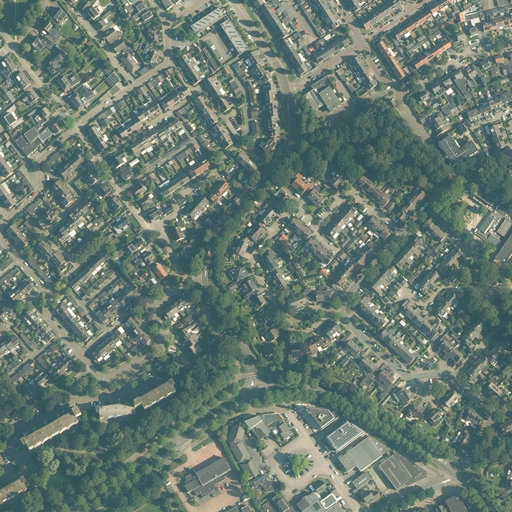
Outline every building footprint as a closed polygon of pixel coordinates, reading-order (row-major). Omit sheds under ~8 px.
[(136,8),(139,13),(146,8),(147,7),(144,2),(143,3),(141,0),(139,0),(133,4),(130,6),(126,9),(129,13),(136,8)] [(172,0),(164,0),(162,2),(167,10),(172,7),(171,6),(175,4),(175,3),(172,0)] [(257,9),(264,5),(264,4),(266,3),(263,0),(259,0),(254,4),(257,9)] [(325,6),(322,0),(315,5),(319,10),(325,6)] [(391,0),(390,1),(391,2),(396,9),(401,6),(400,4),(402,3),(399,0),(391,0)] [(386,5),(387,7),(391,13),(391,12),(396,9),(396,10),(391,2),(386,5)] [(441,2),(435,6),(438,11),(440,13),(441,13),(440,10),(444,8),(441,2)] [(85,3),(83,4),(80,8),(85,12),(89,6),(85,3)] [(357,3),(351,8),(355,13),(354,13),(361,9),(357,3)] [(264,14),(271,10),(267,4),(261,9),(264,14)] [(283,13),(284,15),(287,14),(280,4),(278,5),(280,8),(276,11),(279,15),(283,13)] [(322,15),(329,11),(325,6),(319,10),(322,15)] [(438,11),(435,6),(429,9),(432,15),(437,12),(438,14),(440,13),(438,11)] [(387,7),(382,10),(386,16),(391,13),(387,7)] [(58,8),(51,17),(60,24),(67,15),(58,8)] [(91,12),(88,14),(91,18),(91,19),(92,19),(93,20),(99,15),(98,14),(100,12),(97,8),(95,10),(94,8),(90,11),(91,12)] [(145,21),(149,19),(153,16),(150,11),(149,12),(146,8),(139,13),(132,17),(135,22),(142,17),(145,21)] [(214,10),(221,20),(226,16),(224,13),(225,13),(223,10),(222,11),(220,8),(218,9),(217,8),(214,10)] [(210,14),(216,23),(221,20),(214,10),(212,12),(213,13),(210,14)] [(264,14),(268,19),(274,15),(271,10),(264,14)] [(382,10),(377,13),(381,19),(386,16),(382,10)] [(322,15),(325,20),(332,16),(329,11),(322,15)] [(372,17),(376,23),(376,22),(381,19),(381,20),(381,19),(377,13),(376,12),(371,15),(372,17)] [(422,16),(426,22),(427,23),(429,26),(432,24),(429,20),(432,18),(428,12),(422,16)] [(462,13),(455,17),(456,20),(457,24),(458,23),(459,23),(464,22),(463,16),(462,13)] [(472,36),(473,36),(475,36),(475,35),(478,33),(476,29),(475,27),(475,24),(480,23),(478,13),(465,16),(467,21),(470,20),(471,25),(473,28),(468,30),(469,32),(469,33),(470,33),(471,36),(472,36)] [(207,15),(205,16),(211,26),(216,23),(210,14),(208,16),(207,15)] [(268,19),(271,24),(277,20),(274,15),(268,19)] [(376,23),(372,17),(371,15),(366,18),(367,20),(371,26),(376,23)] [(211,26),(205,16),(202,18),(203,19),(201,21),(206,29),(211,26)] [(329,25),(335,21),(332,16),(325,20),(329,25)] [(427,23),(426,22),(422,16),(417,20),(420,25),(425,23),(426,24),(427,23)] [(506,27),(506,29),(510,28),(510,26),(508,18),(504,19),(503,16),(501,17),(503,27),(506,27)] [(501,17),(494,19),(495,21),(497,29),(503,27),(501,17)] [(103,20),(100,23),(96,26),(100,31),(101,30),(103,33),(107,30),(114,25),(111,21),(106,25),(103,20)] [(224,31),(233,25),(232,22),(230,23),(229,20),(220,26),(224,31)] [(271,24),(274,29),(281,25),(277,20),(271,24)] [(371,26),(367,20),(362,23),(366,30),(366,29),(371,26)] [(411,23),(415,29),(416,31),(417,30),(416,28),(420,25),(417,20),(411,23)] [(195,23),(201,32),(206,29),(201,21),(198,22),(198,21),(195,23)] [(339,26),(339,25),(340,25),(338,23),(337,23),(335,21),(329,25),(326,27),(330,32),(339,26)] [(488,23),(490,30),(497,29),(495,21),(488,23)] [(47,22),(42,28),(45,31),(43,33),(45,35),(43,38),(50,44),(52,46),(55,42),(54,42),(58,37),(54,34),(57,31),(57,30),(47,22)] [(191,27),(192,30),(196,36),(201,32),(195,23),(193,24),(193,26),(191,27)] [(416,31),(415,29),(411,23),(405,27),(409,33),(413,30),(414,32),(416,31)] [(482,24),(483,27),(484,32),(490,30),(488,23),(482,24)] [(227,36),(235,30),(234,28),(235,27),(233,25),(224,31),(227,36)] [(274,29),(278,35),(284,30),(281,25),(274,29)] [(405,36),(409,33),(405,27),(399,31),(403,37),(404,38),(406,38),(405,36)] [(151,44),(158,44),(158,37),(160,37),(159,28),(148,28),(149,37),(151,37),(151,44)] [(456,38),(457,38),(458,42),(465,39),(462,32),(460,28),(457,29),(458,30),(455,31),(455,33),(453,34),(455,39),(456,38)] [(113,29),(107,33),(103,36),(108,42),(112,39),(114,42),(115,41),(123,35),(120,31),(117,34),(113,29)] [(230,41),(240,35),(238,32),(237,33),(235,30),(227,36),(230,41)] [(288,36),(284,30),(278,35),(281,40),(288,36)] [(404,38),(403,37),(399,31),(394,35),(397,40),(402,38),(403,39),(404,38)] [(240,35),(230,41),(233,46),(242,40),(240,38),(241,37),(240,35)] [(35,48),(39,52),(46,45),(35,36),(29,43),(35,48)] [(345,37),(341,39),(340,40),(345,47),(350,43),(345,37)] [(47,47),(50,44),(43,38),(40,41),(46,45),(47,47)] [(440,43),(445,51),(451,47),(448,43),(447,41),(445,38),(441,41),(441,42),(440,43)] [(122,50),(124,52),(132,46),(128,41),(126,42),(125,41),(123,42),(121,40),(117,43),(116,44),(114,45),(112,47),(114,50),(115,51),(117,54),(122,50)] [(235,52),(246,44),(244,41),(243,42),(242,40),(233,46),(236,50),(235,51),(235,52)] [(280,44),(284,49),(290,45),(287,40),(280,44)] [(340,40),(335,44),(339,50),(345,47),(340,40)] [(385,47),(382,42),(381,41),(378,43),(379,45),(377,46),(381,52),(386,48),(388,47),(387,45),(385,47)] [(439,44),(440,46),(436,49),(439,54),(445,51),(440,43),(439,44)] [(149,56),(149,57),(147,61),(149,62),(149,63),(151,64),(152,63),(154,64),(156,61),(157,61),(159,56),(151,52),(153,47),(147,44),(145,48),(149,49),(146,55),(149,56)] [(238,57),(248,50),(246,47),(248,47),(246,44),(235,52),(238,57)] [(335,44),(330,47),(334,53),(339,50),(335,44)] [(287,54),(294,50),(290,45),(284,49),(287,54)] [(52,46),(50,48),(58,55),(60,53),(52,46)] [(219,69),(222,67),(208,46),(202,50),(216,71),(218,69),(219,69)] [(439,54),(436,49),(432,52),(430,50),(431,49),(429,46),(427,48),(428,50),(430,53),(434,58),(439,54)] [(330,47),(325,50),(329,57),(334,53),(330,47)] [(388,47),(381,52),(385,57),(390,54),(387,50),(389,48),(388,47)] [(287,54),(291,60),(297,55),(294,50),(287,54)] [(324,60),(329,57),(325,50),(320,54),(324,60)] [(424,56),(428,62),(434,58),(430,53),(428,50),(427,51),(429,54),(424,56)] [(255,51),(245,58),(246,60),(248,59),(250,62),(258,57),(256,55),(257,54),(256,54),(255,52),(255,51)] [(51,74),(52,75),(57,71),(58,71),(59,70),(59,69),(60,69),(56,63),(59,60),(60,61),(63,58),(60,53),(46,63),(48,66),(47,68),(49,71),(48,71),(51,75),(51,74)] [(189,53),(178,60),(180,63),(179,64),(180,66),(189,60),(187,57),(190,55),(189,53)] [(297,55),(291,60),(294,65),(301,60),(304,59),(300,53),(297,55)] [(132,58),(129,55),(128,54),(121,59),(132,74),(139,68),(139,67),(137,65),(138,64),(139,63),(134,56),(133,57),(132,58)] [(318,64),(324,60),(320,54),(314,57),(318,64)] [(395,57),(393,58),(390,54),(385,57),(388,63),(396,58),(395,57)] [(417,58),(419,60),(422,66),(428,62),(424,56),(420,59),(419,57),(417,58)] [(99,57),(94,60),(100,68),(105,64),(99,57)] [(260,60),(258,57),(250,62),(252,65),(251,67),(252,69),(262,62),(260,60),(261,60),(260,60)] [(351,69),(353,67),(362,61),(358,57),(355,59),(354,57),(350,60),(352,63),(349,66),(351,69)] [(511,74),(509,65),(507,58),(504,59),(503,57),(496,58),(498,67),(502,66),(503,71),(506,70),(507,75),(511,74)] [(0,69),(3,67),(5,70),(13,64),(9,58),(0,64),(0,69)] [(192,58),(189,60),(180,66),(181,68),(183,67),(185,70),(195,63),(192,58)] [(388,63),(392,69),(397,65),(395,61),(397,60),(396,58),(388,63)] [(416,69),(422,66),(419,60),(417,58),(416,59),(417,61),(413,64),(416,69)] [(294,65),(297,70),(306,64),(307,63),(306,61),(302,63),(301,60),(294,65)] [(483,67),(485,70),(486,73),(491,70),(493,76),(496,76),(494,64),(490,65),(487,60),(481,64),(481,65),(482,67),(483,67)] [(195,63),(185,70),(187,73),(185,74),(187,76),(195,70),(193,67),(197,65),(200,63),(198,61),(195,63)] [(363,63),(362,61),(353,67),(351,69),(354,73),(356,72),(364,67),(362,64),(363,63)] [(262,62),(252,69),(256,74),(263,69),(261,67),(264,65),(262,62)] [(17,69),(13,64),(5,70),(7,73),(4,75),(8,80),(14,75),(12,73),(17,69)] [(311,71),(306,64),(297,70),(301,75),(304,73),(305,75),(311,71)] [(467,71),(470,75),(469,76),(471,79),(477,75),(478,74),(480,77),(479,78),(485,86),(488,84),(484,79),(475,64),(471,66),(471,67),(470,68),(471,68),(470,69),(470,68),(469,69),(470,69),(468,71),(467,70),(467,71)] [(138,72),(141,76),(151,69),(149,65),(138,72)] [(392,69),(396,75),(401,71),(403,70),(402,68),(400,70),(397,65),(392,69)] [(358,78),(360,77),(367,72),(364,67),(356,72),(354,73),(358,78)] [(265,72),(263,69),(256,74),(259,80),(269,73),(268,70),(265,72)] [(187,76),(188,78),(190,77),(192,80),(202,73),(200,71),(197,73),(195,70),(187,76)] [(403,70),(401,71),(396,75),(400,80),(405,77),(402,72),(404,71),(403,70)] [(467,100),(472,97),(462,82),(465,80),(463,77),(464,76),(461,72),(460,72),(459,70),(455,72),(456,73),(453,75),(457,79),(454,81),(457,85),(462,92),(466,98),(467,100)] [(75,71),(71,73),(68,76),(67,74),(63,77),(57,81),(61,87),(74,77),(77,74),(75,71)] [(167,71),(162,74),(166,79),(171,76),(167,71)] [(114,72),(108,77),(116,86),(121,81),(114,72)] [(358,78),(357,78),(360,83),(363,81),(363,82),(370,77),(367,72),(360,77),(358,78)] [(8,80),(5,82),(7,84),(10,82),(12,81),(12,80),(14,83),(16,86),(27,79),(22,73),(21,74),(16,77),(14,75),(8,80)] [(202,73),(192,80),(194,83),(192,84),(193,86),(205,78),(202,73)] [(270,73),(269,73),(259,80),(261,82),(263,80),(265,84),(272,79),(270,76),(271,76),(271,75),(271,76),(269,73),(270,73)] [(74,77),(61,87),(65,92),(71,87),(71,88),(81,80),(78,75),(77,74),(74,77)] [(162,74),(157,77),(161,83),(166,79),(162,74)] [(204,87),(206,89),(214,83),(217,81),(216,78),(214,76),(204,83),(206,86),(204,87)] [(311,87),(311,88),(312,88),(314,92),(316,90),(327,108),(329,112),(330,111),(330,112),(345,102),(331,82),(331,81),(330,81),(328,77),(327,76),(313,85),(311,87)] [(158,84),(161,83),(157,77),(153,81),(157,87),(159,85),(158,84)] [(363,82),(366,86),(374,80),(373,79),(372,79),(370,77),(363,82)] [(446,87),(444,88),(446,92),(452,88),(449,85),(452,83),(450,80),(451,80),(450,79),(450,80),(448,77),(442,81),(446,87)] [(31,84),(27,79),(16,86),(18,89),(21,86),(24,90),(31,84)] [(266,86),(263,86),(263,90),(264,90),(265,92),(276,91),(276,89),(276,88),(275,89),(275,85),(274,85),(271,80),(272,79),(265,84),(266,85),(266,86)] [(364,87),(368,92),(368,91),(371,90),(374,88),(377,86),(377,85),(374,80),(366,86),(364,87)] [(157,87),(153,81),(147,84),(151,89),(156,86),(156,87),(157,87)] [(214,83),(206,89),(207,91),(209,90),(211,93),(221,86),(219,84),(216,86),(214,83)] [(236,83),(231,86),(231,87),(232,89),(234,92),(239,88),(236,83)] [(446,115),(446,114),(450,111),(450,112),(456,108),(445,92),(442,87),(440,89),(437,84),(431,88),(435,94),(438,92),(441,96),(443,94),(449,104),(442,109),(446,115)] [(457,85),(454,87),(463,100),(466,98),(462,92),(457,85)] [(74,97),(70,100),(75,105),(92,92),(90,89),(87,91),(86,91),(84,88),(83,89),(81,86),(73,92),(76,95),(74,96),(74,97)] [(180,86),(178,87),(185,97),(188,96),(189,97),(191,96),(186,87),(183,89),(180,86)] [(222,88),(221,86),(211,93),(213,96),(211,97),(212,99),(221,93),(219,91),(222,88)] [(173,90),(175,94),(181,102),(183,101),(182,99),(185,97),(178,87),(173,90)] [(325,104),(314,88),(304,95),(314,111),(325,104)] [(27,95),(22,99),(24,102),(26,101),(28,102),(27,103),(28,104),(29,104),(30,106),(34,104),(38,101),(37,100),(39,99),(34,92),(28,96),(27,95)] [(92,92),(75,105),(79,111),(85,106),(88,104),(87,102),(95,96),(92,92)] [(168,93),(175,104),(178,102),(179,104),(181,102),(175,94),(173,95),(171,92),(168,93)] [(422,100),(424,102),(426,101),(429,105),(433,103),(434,106),(438,103),(434,97),(430,99),(426,92),(419,96),(420,96),(416,98),(419,103),(420,103),(419,102),(422,100)] [(172,106),(175,104),(168,93),(166,95),(168,98),(166,100),(171,109),(173,108),(172,106)] [(222,96),(221,93),(212,99),(214,101),(215,100),(217,103),(228,96),(226,94),(222,96)] [(492,96),(494,99),(498,111),(501,110),(499,107),(503,106),(499,97),(498,94),(492,96)] [(194,101),(191,103),(193,106),(195,105),(197,106),(204,101),(203,99),(204,98),(203,95),(194,101)] [(499,97),(503,106),(506,105),(507,108),(509,107),(505,95),(499,97)] [(229,98),(228,96),(217,103),(219,106),(218,107),(219,109),(227,103),(225,100),(229,98)] [(489,102),(490,105),(492,110),(495,109),(496,112),(498,111),(494,99),(492,96),(488,98),(487,99),(488,102),(489,102)] [(163,97),(158,100),(165,111),(168,109),(169,110),(171,109),(166,100),(163,97)] [(389,113),(393,110),(394,109),(388,99),(382,102),(389,113)] [(151,100),(148,102),(155,112),(158,110),(159,112),(161,111),(156,102),(153,104),(151,100)] [(206,105),(204,101),(197,106),(198,109),(199,108),(201,111),(209,105),(208,104),(206,105)] [(152,114),(155,112),(148,102),(146,103),(148,106),(146,108),(151,117),(153,116),(152,114)] [(484,107),(489,119),(491,118),(490,115),(493,114),(492,110),(490,105),(489,102),(484,104),(483,105),(484,107)] [(227,103),(219,109),(220,111),(222,110),(224,113),(234,106),(233,104),(229,106),(227,103)] [(14,105),(3,115),(5,118),(2,119),(5,124),(14,118),(11,114),(17,109),(15,107),(14,105)] [(203,114),(202,114),(203,117),(211,111),(209,109),(211,108),(209,105),(201,111),(203,114)] [(136,107),(135,109),(138,113),(136,115),(142,124),(143,122),(142,121),(145,119),(137,106),(136,107)] [(149,119),(151,117),(146,108),(143,110),(141,107),(137,106),(145,119),(148,117),(149,119)] [(36,107),(26,114),(28,118),(38,110),(36,107)] [(484,107),(479,109),(482,118),(485,117),(486,120),(489,119),(484,107)] [(48,111),(46,108),(42,111),(39,113),(40,113),(35,116),(37,119),(40,117),(42,120),(38,123),(39,124),(35,126),(37,130),(41,127),(41,126),(49,119),(49,118),(48,118),(47,117),(50,115),(50,114),(50,113),(49,111),(48,110),(48,111)] [(110,109),(107,111),(103,113),(104,113),(107,118),(110,116),(113,114),(110,109)] [(479,109),(473,111),(478,123),(480,123),(479,119),(482,118),(479,109)] [(475,124),(478,123),(473,111),(470,113),(469,110),(465,112),(462,113),(467,121),(470,120),(471,122),(474,121),(475,124)] [(213,115),(211,111),(203,117),(205,119),(206,118),(208,121),(216,116),(215,114),(213,115)] [(188,120),(184,115),(182,116),(178,112),(176,113),(179,118),(181,117),(184,122),(188,120)] [(432,128),(433,128),(446,119),(444,120),(440,113),(425,123),(428,128),(432,125),(434,127),(432,128)] [(141,124),(142,124),(136,115),(133,117),(135,120),(133,122),(139,130),(141,129),(140,128),(143,126),(141,124)] [(205,123),(204,124),(207,129),(210,127),(218,122),(216,119),(217,118),(216,116),(208,121),(205,123)] [(17,121),(14,118),(5,124),(8,128),(11,126),(13,129),(25,121),(23,117),(17,121)] [(136,132),(139,130),(133,122),(130,118),(125,122),(133,132),(135,130),(136,132)] [(174,121),(171,123),(178,133),(180,132),(180,131),(183,129),(181,127),(176,118),(173,120),(174,121)] [(101,123),(104,128),(110,124),(107,119),(101,123)] [(449,123),(446,119),(433,128),(434,130),(435,129),(437,131),(449,123)] [(123,128),(129,137),(131,136),(130,134),(133,132),(125,122),(123,123),(126,127),(123,128)] [(179,134),(178,133),(171,123),(169,125),(168,124),(166,125),(171,133),(174,132),(175,134),(176,135),(179,134)] [(449,124),(449,123),(437,131),(438,133),(434,136),(435,138),(448,130),(445,126),(449,124)] [(488,126),(489,129),(491,135),(500,131),(499,128),(502,127),(501,124),(495,126),(494,123),(488,126)] [(40,135),(38,137),(41,142),(53,133),(55,136),(62,131),(57,124),(52,128),(50,125),(40,135)] [(187,127),(189,130),(191,132),(196,129),(192,124),(189,126),(187,127)] [(219,124),(212,129),(213,131),(211,132),(213,136),(216,134),(224,128),(223,126),(221,127),(219,124)] [(463,124),(458,127),(463,135),(468,132),(463,124)] [(118,127),(115,129),(119,135),(120,136),(122,139),(125,137),(126,138),(129,137),(123,128),(121,125),(118,127)] [(164,128),(162,130),(167,138),(169,136),(168,135),(171,133),(166,125),(163,126),(164,128)] [(88,136),(89,136),(90,137),(98,132),(100,131),(101,130),(99,127),(98,128),(96,126),(88,132),(90,135),(88,136)] [(22,151),(33,142),(38,137),(40,135),(34,127),(30,130),(22,136),(15,142),(22,151)] [(218,136),(217,137),(214,139),(216,141),(226,134),(224,131),(226,130),(224,128),(216,134),(218,136)] [(114,130),(112,132),(114,136),(115,136),(118,141),(120,139),(118,135),(117,134),(114,130)] [(158,130),(156,132),(162,142),(164,144),(167,142),(168,142),(169,141),(168,139),(167,138),(162,130),(159,132),(158,130)] [(280,130),(268,131),(268,134),(270,134),(271,138),(270,139),(277,145),(276,144),(278,137),(279,137),(279,133),(280,133),(280,131),(280,130)] [(100,131),(98,132),(90,137),(91,140),(93,139),(95,141),(102,136),(103,136),(102,133),(100,131)] [(151,131),(149,133),(151,136),(154,141),(157,139),(159,142),(160,143),(162,142),(156,132),(155,131),(152,133),(151,131)] [(501,134),(500,131),(491,135),(493,140),(505,135),(504,133),(501,134)] [(148,135),(145,137),(150,145),(152,144),(152,143),(154,141),(149,133),(147,134),(148,135)] [(449,133),(437,141),(437,142),(439,144),(439,145),(441,143),(445,149),(442,150),(443,151),(443,150),(447,156),(447,157),(448,156),(449,156),(451,159),(449,160),(450,160),(453,165),(457,162),(458,164),(465,159),(466,160),(469,158),(468,157),(473,154),(474,155),(479,152),(472,142),(463,148),(464,148),(462,150),(463,151),(461,152),(455,142),(452,137),(449,134),(449,133)] [(218,139),(216,141),(217,143),(219,142),(221,145),(223,144),(231,138),(230,136),(229,136),(228,137),(227,136),(226,134),(218,139)] [(203,135),(198,138),(201,143),(206,140),(203,135)] [(506,138),(506,136),(505,135),(493,140),(495,145),(504,142),(503,139),(506,138)] [(105,138),(104,136),(103,136),(95,141),(97,145),(95,146),(96,147),(105,142),(103,139),(105,138)] [(42,143),(41,142),(38,137),(33,142),(38,148),(37,147),(42,143)] [(141,138),(139,139),(144,147),(146,150),(151,147),(151,146),(150,145),(145,137),(142,139),(141,138)] [(223,147),(225,149),(233,144),(231,141),(232,140),(231,138),(223,144),(224,146),(223,147)] [(138,142),(135,144),(140,152),(141,153),(146,150),(144,147),(139,139),(137,141),(138,142)] [(274,147),(277,145),(270,139),(268,142),(266,140),(264,143),(273,150),(275,148),(274,147)] [(38,148),(33,142),(22,151),(27,157),(38,148)] [(106,145),(105,142),(96,147),(98,150),(99,149),(101,152),(110,146),(108,144),(106,145)] [(504,142),(495,145),(497,151),(501,150),(502,153),(511,149),(509,144),(505,145),(504,142)] [(271,153),(273,150),(264,143),(260,147),(266,153),(269,150),(271,153)] [(131,144),(129,146),(132,150),(134,154),(136,157),(141,153),(140,152),(135,144),(132,146),(131,144)] [(194,153),(199,150),(196,144),(191,148),(194,153)] [(205,150),(203,151),(206,155),(209,160),(212,158),(209,153),(211,151),(213,150),(210,146),(207,148),(205,150)] [(77,156),(83,163),(85,161),(83,159),(85,157),(83,154),(84,153),(84,151),(83,151),(81,149),(77,152),(75,154),(77,156)] [(117,158),(112,162),(116,169),(124,164),(122,160),(127,156),(122,150),(115,155),(117,158)] [(62,157),(61,156),(58,153),(57,152),(56,154),(53,156),(56,160),(57,161),(62,157)] [(238,161),(240,163),(247,156),(245,154),(244,156),(241,153),(235,160),(237,162),(238,161)] [(77,156),(72,160),(79,168),(81,166),(80,165),(83,163),(77,156)] [(249,158),(247,156),(240,163),(243,166),(242,166),(244,168),(250,161),(247,159),(249,158)] [(137,158),(129,164),(131,167),(139,162),(137,158)] [(204,158),(200,161),(206,170),(211,167),(204,158)] [(77,170),(79,168),(72,160),(68,164),(74,171),(76,169),(77,170)] [(200,161),(195,164),(201,173),(206,170),(200,161)] [(250,161),(244,168),(246,170),(247,169),(249,171),(256,164),(254,162),(253,164),(250,161)] [(0,167),(0,169),(3,173),(10,168),(6,163),(0,167)] [(68,164),(63,168),(70,176),(72,174),(71,173),(74,171),(68,164)] [(123,172),(122,173),(120,174),(124,181),(127,179),(127,180),(128,179),(133,175),(130,172),(133,170),(131,168),(131,167),(129,164),(124,167),(120,170),(121,169),(123,172)] [(195,164),(191,167),(197,176),(201,173),(195,164)] [(258,166),(256,164),(249,171),(251,174),(253,177),(259,170),(256,167),(258,166)] [(192,179),(197,176),(191,167),(186,170),(192,179)] [(337,175),(334,177),(341,184),(344,181),(344,182),(345,181),(345,180),(346,179),(341,174),(343,172),(337,167),(333,171),(337,175)] [(10,168),(3,173),(6,178),(13,173),(10,168)] [(68,178),(70,176),(63,168),(59,172),(65,179),(68,177),(68,178)] [(222,174),(225,176),(227,178),(231,174),(227,170),(222,174)] [(95,173),(95,174),(92,171),(84,178),(87,182),(88,181),(94,188),(97,185),(96,184),(99,181),(98,180),(99,179),(96,176),(95,177),(94,175),(95,173)] [(231,174),(227,178),(229,180),(236,173),(234,171),(231,174)] [(291,186),(296,190),(303,183),(300,181),(303,178),(298,173),(293,179),(295,181),(291,186)] [(185,174),(180,177),(185,184),(190,181),(185,174)] [(180,187),(185,184),(180,177),(175,180),(180,187)] [(328,185),(330,187),(332,185),(337,189),(341,184),(334,177),(332,180),(328,177),(324,182),(328,185)] [(361,188),(368,181),(363,177),(355,185),(358,188),(359,186),(361,188)] [(52,187),(56,192),(63,186),(60,183),(63,181),(61,179),(52,187)] [(410,182),(418,189),(421,186),(413,179),(410,182)] [(145,185),(142,180),(136,184),(138,187),(133,191),(137,197),(145,191),(142,187),(145,185)] [(180,187),(175,180),(170,183),(175,190),(180,187)] [(215,182),(218,185),(226,192),(230,188),(222,181),(220,183),(217,180),(215,182)] [(312,182),(310,184),(306,180),(303,183),(296,190),(302,195),(305,192),(304,192),(305,191),(308,193),(309,191),(313,187),(314,185),(315,184),(312,182)] [(367,191),(372,185),(368,181),(361,188),(363,190),(362,191),(364,193),(367,191)] [(175,190),(170,183),(166,186),(170,194),(175,190)] [(99,184),(97,185),(94,188),(93,189),(96,192),(97,190),(104,198),(110,192),(104,184),(101,187),(99,184)] [(212,186),(215,189),(222,196),(226,192),(218,185),(216,187),(213,184),(212,186)] [(475,196),(473,199),(493,213),(496,215),(503,203),(505,202),(498,197),(499,197),(481,184),(474,195),(475,196)] [(314,185),(313,187),(309,191),(312,193),(307,198),(313,203),(319,195),(317,192),(319,189),(314,185)] [(372,185),(367,191),(364,193),(367,195),(368,194),(370,196),(376,188),(372,185)] [(65,188),(63,186),(56,192),(60,196),(68,189),(66,187),(65,188)] [(161,190),(166,197),(170,194),(166,186),(161,190)] [(210,188),(208,190),(219,200),(222,196),(215,189),(213,191),(210,188)] [(373,201),(381,192),(376,188),(370,196),(372,198),(371,198),(373,201)] [(69,191),(68,189),(60,196),(58,198),(62,203),(71,195),(68,192),(69,191)] [(280,196),(278,199),(285,205),(289,200),(284,196),(286,193),(281,189),(277,194),(280,196)] [(9,194),(5,190),(0,193),(0,196),(2,199),(9,194)] [(204,194),(215,204),(219,200),(208,190),(211,193),(209,195),(206,192),(204,194)] [(416,191),(414,193),(423,201),(424,199),(425,199),(426,199),(427,198),(427,196),(419,190),(417,192),(416,191)] [(378,204),(387,195),(385,193),(383,195),(381,192),(373,201),(376,203),(377,202),(378,204)] [(412,195),(414,196),(411,198),(418,204),(419,206),(420,205),(419,205),(422,203),(421,203),(423,201),(414,193),(412,195)] [(12,199),(9,194),(2,199),(5,204),(12,199)] [(72,197),(71,195),(62,203),(66,207),(72,201),(70,199),(72,197)] [(323,198),(319,195),(313,203),(318,207),(322,203),(324,205),(328,200),(324,196),(323,198)] [(389,196),(387,195),(378,204),(380,205),(379,206),(379,207),(381,209),(382,209),(390,200),(387,198),(389,196)] [(151,199),(148,196),(140,202),(144,208),(148,205),(150,208),(158,203),(154,197),(151,199)] [(198,201),(205,206),(209,202),(202,196),(198,201)] [(111,197),(107,201),(105,202),(108,205),(109,204),(116,211),(122,205),(116,198),(113,200),(111,197)] [(407,199),(406,201),(415,210),(416,208),(417,208),(419,206),(418,204),(411,198),(409,201),(407,199)] [(16,204),(13,200),(12,199),(5,204),(9,209),(16,204)] [(285,205),(278,199),(275,202),(272,199),(268,204),(273,208),(275,206),(280,211),(285,205)] [(82,203),(88,211),(93,207),(87,200),(85,203),(84,201),(82,203)] [(205,206),(198,201),(195,205),(201,211),(205,206)] [(404,207),(410,213),(412,210),(413,212),(415,210),(406,201),(404,203),(406,205),(404,207)] [(81,206),(78,208),(84,215),(87,218),(91,214),(88,211),(82,203),(80,205),(81,206)] [(266,211),(264,214),(271,220),(276,215),(271,210),(272,208),(273,209),(273,208),(268,204),(268,203),(263,208),(266,211)] [(345,209),(354,217),(355,215),(354,213),(356,211),(348,203),(345,206),(346,207),(345,209)] [(478,233),(478,234),(479,234),(483,237),(488,240),(487,240),(488,240),(494,244),(494,245),(495,245),(501,249),(504,245),(505,246),(496,259),(505,266),(508,262),(511,255),(511,209),(510,208),(510,207),(510,208),(503,204),(503,203),(496,215),(493,213),(491,215),(490,217),(489,217),(489,218),(485,224),(484,224),(485,224),(480,230),(480,231),(479,233),(478,233)] [(164,210),(167,214),(174,209),(171,205),(164,210)] [(195,205),(191,209),(197,215),(201,211),(195,205)] [(160,219),(161,218),(163,216),(157,207),(147,214),(152,220),(158,216),(160,219)] [(404,207),(400,212),(407,218),(409,216),(407,215),(410,213),(404,207)] [(75,209),(73,211),(80,219),(84,215),(78,208),(76,211),(75,209)] [(50,209),(45,213),(46,215),(52,221),(54,220),(53,218),(57,215),(54,212),(53,213),(50,209)] [(197,215),(191,209),(187,214),(189,215),(191,217),(193,219),(197,215)] [(343,211),(344,212),(342,214),(348,220),(350,217),(352,218),(354,217),(345,209),(343,211)] [(69,216),(70,217),(75,223),(78,226),(83,222),(79,219),(73,211),(71,213),(72,214),(69,216)] [(405,220),(407,218),(400,212),(396,216),(402,222),(404,219),(405,220)] [(102,217),(104,220),(107,223),(111,219),(106,213),(102,217)] [(252,216),(254,219),(257,221),(263,226),(259,223),(261,221),(266,225),(271,220),(264,214),(261,216),(258,214),(256,216),(254,214),(252,216)] [(337,217),(344,224),(347,226),(351,222),(348,220),(342,214),(340,217),(339,215),(337,217)] [(46,215),(42,219),(48,226),(50,225),(49,224),(52,221),(46,215)] [(70,217),(68,219),(70,221),(68,223),(73,230),(78,226),(75,223),(70,217)] [(288,225),(285,228),(289,232),(291,231),(299,221),(298,220),(298,219),(296,217),(288,225)] [(340,228),(344,224),(337,217),(335,219),(337,221),(334,223),(340,228)] [(370,218),(364,224),(365,226),(365,227),(366,227),(367,228),(368,228),(367,229),(369,231),(378,221),(376,219),(377,219),(375,217),(374,217),(372,218),(371,220),(370,218)] [(426,232),(433,224),(430,222),(433,219),(431,217),(428,221),(427,220),(426,220),(425,220),(424,220),(419,226),(421,227),(422,229),(422,228),(426,232)] [(123,228),(124,230),(128,227),(126,225),(129,224),(128,223),(129,222),(128,221),(127,221),(125,218),(125,219),(117,224),(114,221),(109,225),(111,229),(113,227),(116,231),(120,229),(121,230),(121,229),(123,228)] [(47,228),(48,226),(42,219),(37,223),(43,229),(46,227),(47,228)] [(263,226),(257,221),(254,219),(253,221),(255,223),(254,224),(250,228),(253,231),(261,238),(265,232),(261,228),(263,226)] [(180,230),(185,228),(184,226),(182,221),(177,224),(178,228),(172,230),(174,234),(173,234),(176,241),(184,238),(180,230)] [(301,223),(299,221),(291,231),(293,233),(295,231),(297,233),(303,227),(300,225),(301,223)] [(331,224),(329,226),(337,233),(340,228),(334,223),(332,221),(330,223),(331,224)] [(380,223),(378,221),(369,231),(373,235),(376,232),(381,226),(379,224),(380,223)] [(64,225),(62,226),(69,234),(71,237),(76,233),(73,230),(68,223),(65,226),(64,225)] [(426,232),(425,233),(430,237),(431,235),(440,225),(438,223),(435,227),(433,224),(426,232)] [(381,226),(376,232),(380,236),(386,228),(385,227),(386,226),(383,224),(381,226)] [(10,237),(17,230),(13,225),(7,231),(9,234),(8,235),(10,237)] [(440,225),(431,235),(434,237),(433,238),(435,239),(441,232),(439,230),(442,226),(440,225)] [(61,229),(58,232),(64,238),(66,241),(67,241),(71,237),(69,234),(62,226),(60,228),(61,229)] [(334,239),(333,237),(337,233),(329,226),(327,228),(329,229),(326,232),(328,233),(327,235),(333,241),(334,239)] [(297,233),(295,236),(299,240),(302,237),(301,237),(308,229),(306,228),(305,229),(303,227),(297,233)] [(389,231),(386,228),(380,236),(384,240),(383,242),(386,244),(390,240),(387,238),(390,234),(388,232),(389,231)] [(310,231),(308,229),(301,237),(302,237),(299,240),(300,241),(301,240),(304,243),(311,235),(309,233),(310,231)] [(15,240),(21,234),(17,230),(10,237),(11,239),(12,238),(15,240)] [(244,236),(249,241),(251,239),(256,243),(261,238),(253,231),(249,235),(246,233),(244,236)] [(441,232),(435,239),(437,241),(438,240),(440,243),(441,242),(443,239),(449,233),(447,231),(444,235),(441,232)] [(59,235),(56,238),(62,244),(66,241),(64,238),(58,232),(57,233),(59,235)] [(21,234),(15,240),(17,243),(16,244),(17,246),(25,239),(21,234)] [(237,246),(236,247),(246,251),(247,248),(246,247),(247,246),(248,247),(249,245),(246,244),(249,241),(244,236),(242,239),(240,241),(239,240),(238,240),(236,245),(237,246)] [(305,245),(310,249),(316,242),(314,240),(315,240),(312,237),(305,245)] [(415,240),(414,239),(412,241),(419,247),(422,245),(425,248),(427,246),(420,240),(417,237),(415,240)] [(29,243),(25,239),(17,246),(19,248),(20,247),(23,249),(29,243)] [(136,250),(140,247),(144,244),(140,239),(132,245),(128,248),(132,254),(137,250),(136,250)] [(36,247),(40,252),(48,245),(46,243),(45,244),(43,241),(36,247)] [(411,244),(409,246),(419,255),(421,253),(417,250),(419,247),(412,241),(410,243),(411,244)] [(316,242),(310,249),(314,253),(321,245),(319,243),(318,244),(316,242)] [(191,249),(189,243),(179,247),(181,250),(179,251),(183,260),(191,256),(190,257),(189,252),(190,252),(189,250),(191,249)] [(50,247),(48,245),(40,252),(44,256),(51,250),(49,248),(50,247)] [(314,253),(318,257),(325,250),(323,248),(324,248),(321,245),(314,253)] [(365,245),(361,249),(371,258),(372,256),(371,254),(373,252),(365,245)] [(455,245),(450,250),(458,258),(461,255),(464,258),(466,256),(456,248),(457,247),(455,245)] [(406,248),(404,250),(411,256),(414,253),(417,257),(419,255),(409,246),(407,249),(406,248)] [(243,258),(246,251),(236,247),(234,252),(232,251),(230,256),(234,258),(236,254),(236,255),(237,256),(238,257),(239,256),(243,258)] [(274,256),(274,255),(271,251),(269,252),(267,248),(264,252),(267,257),(262,260),(266,266),(278,259),(276,256),(274,256)] [(125,252),(123,249),(115,255),(117,257),(125,252)] [(359,255),(365,261),(368,263),(370,260),(369,259),(371,258),(361,249),(359,251),(361,253),(359,255)] [(51,250),(44,256),(48,261),(50,259),(57,253),(55,251),(53,253),(51,250)] [(327,252),(325,250),(318,257),(323,261),(328,255),(326,253),(327,252)] [(401,255),(411,264),(413,262),(409,259),(411,256),(404,250),(403,251),(404,252),(401,255)] [(447,255),(458,265),(460,263),(456,260),(458,258),(450,250),(447,255)] [(104,252),(99,256),(105,262),(109,258),(104,252)] [(135,255),(131,259),(133,263),(136,266),(142,262),(141,261),(144,259),(144,260),(144,261),(145,262),(146,262),(147,263),(149,265),(153,262),(151,260),(154,258),(150,252),(147,254),(146,253),(142,256),(142,257),(138,259),(135,255)] [(57,253),(50,259),(54,263),(62,257),(61,254),(59,255),(57,253)] [(328,255),(323,261),(327,265),(334,258),(332,256),(333,255),(330,253),(328,255)] [(363,263),(365,261),(359,255),(355,260),(363,266),(364,264),(363,263)] [(398,256),(396,258),(404,265),(406,262),(410,265),(411,264),(401,255),(399,257),(398,256)] [(443,260),(451,266),(453,264),(457,267),(458,265),(447,255),(443,259),(443,260)] [(107,264),(105,262),(99,256),(95,260),(100,266),(102,268),(107,264)] [(8,264),(5,266),(7,268),(14,262),(10,257),(5,261),(8,264)] [(64,258),(62,257),(54,263),(58,268),(65,262),(63,259),(64,258)] [(32,267),(36,264),(37,263),(33,258),(32,259),(29,262),(28,262),(32,267)] [(362,269),(361,268),(363,266),(355,260),(354,258),(350,263),(352,265),(356,268),(360,272),(362,269)] [(401,267),(404,265),(396,258),(395,260),(396,261),(393,264),(397,267),(403,273),(405,271),(401,267)] [(90,264),(96,270),(100,266),(95,260),(93,261),(92,259),(89,262),(90,264)] [(278,259),(266,266),(270,272),(271,272),(272,271),(273,274),(274,273),(280,269),(279,268),(282,266),(280,262),(278,259)] [(448,269),(451,266),(443,260),(443,259),(439,263),(441,265),(450,274),(452,272),(448,269)] [(65,262),(58,268),(56,270),(60,274),(67,268),(65,266),(67,264),(65,262)] [(356,268),(350,263),(346,267),(353,274),(355,272),(356,273),(358,270),(360,272),(356,268)] [(387,266),(385,268),(395,277),(396,275),(393,272),(395,269),(388,263),(386,265),(387,266)] [(450,274),(441,265),(439,263),(438,263),(434,268),(435,269),(434,270),(440,276),(441,274),(443,275),(445,272),(449,276),(450,274)] [(86,267),(93,275),(91,273),(96,270),(90,264),(86,267)] [(153,278),(163,270),(164,269),(162,267),(161,267),(159,265),(150,272),(152,274),(151,274),(153,278)] [(81,271),(88,279),(93,275),(86,267),(84,269),(85,271),(83,273),(81,271)] [(352,275),(353,274),(346,267),(342,272),(340,270),(348,277),(350,279),(353,277),(352,276),(352,275)] [(237,282),(245,277),(248,275),(244,268),(241,270),(240,268),(236,271),(235,269),(229,273),(233,279),(234,278),(237,282)] [(385,268),(383,271),(382,270),(380,272),(390,280),(392,277),(393,279),(395,277),(385,268)] [(280,269),(274,273),(276,276),(270,279),(274,285),(282,280),(285,278),(283,275),(284,275),(280,269)] [(44,273),(40,276),(42,279),(43,278),(45,280),(48,277),(46,275),(48,273),(46,270),(44,273)] [(164,271),(163,270),(153,278),(156,281),(157,280),(159,283),(162,281),(161,280),(167,276),(166,274),(167,273),(165,270),(164,271)] [(340,270),(336,274),(345,283),(347,281),(346,279),(348,277),(340,270)] [(84,283),(88,279),(81,271),(79,273),(81,275),(78,277),(77,275),(84,283)] [(145,271),(138,277),(141,281),(148,276),(145,271)] [(429,272),(428,274),(435,280),(437,278),(441,281),(443,279),(436,274),(433,271),(430,273),(429,272)] [(11,272),(6,276),(10,280),(15,276),(11,272)] [(380,275),(377,277),(387,286),(389,284),(391,281),(390,280),(380,272),(379,274),(380,275)] [(427,273),(423,278),(435,288),(436,286),(433,283),(435,280),(428,274),(427,273)] [(343,285),(345,283),(336,274),(332,279),(340,286),(342,283),(343,285)] [(72,279),(79,287),(84,283),(77,275),(75,277),(76,279),(74,281),(72,279)] [(49,279),(48,277),(45,280),(47,282),(46,282),(48,285),(50,287),(54,284),(49,279)] [(374,279),(372,281),(380,287),(382,284),(384,286),(386,287),(387,286),(377,277),(375,280),(374,279)] [(423,278),(419,282),(427,289),(430,287),(433,290),(435,288),(423,278)] [(21,283),(23,286),(31,294),(33,292),(31,290),(33,288),(26,279),(21,283)] [(76,290),(79,287),(72,279),(70,281),(72,283),(69,285),(76,293),(77,291),(76,290)] [(246,300),(254,295),(252,292),(256,289),(254,286),(256,286),(252,280),(250,282),(249,281),(248,282),(249,282),(242,286),(240,287),(243,293),(244,292),(245,293),(244,295),(245,296),(244,297),(246,300)] [(284,283),(282,280),(274,285),(278,291),(283,288),(284,290),(291,286),(296,284),(295,282),(290,284),(288,281),(284,283)] [(377,289),(380,287),(372,281),(371,282),(372,283),(369,286),(379,295),(381,293),(377,289)] [(417,288),(418,289),(427,297),(429,295),(425,292),(427,289),(419,282),(418,281),(416,283),(419,286),(417,288)] [(19,290),(24,296),(27,293),(29,296),(31,294),(23,286),(21,283),(16,287),(19,290)] [(331,286),(334,289),(338,292),(340,290),(333,284),(331,286)] [(397,293),(400,289),(395,285),(391,288),(397,293)] [(282,292),(283,295),(288,293),(293,290),(291,286),(284,290),(281,292),(282,292)] [(24,296),(19,290),(16,287),(12,291),(22,302),(24,300),(22,298),(24,296)] [(109,288),(106,290),(109,294),(110,295),(115,291),(114,290),(113,290),(111,287),(109,288)] [(135,287),(130,291),(136,297),(137,296),(139,297),(142,295),(138,290),(135,287)] [(312,292),(310,288),(309,288),(306,290),(308,293),(311,298),(311,299),(315,297),(312,292)] [(330,297),(334,297),(337,294),(336,293),(334,291),(333,291),(333,290),(326,290),(326,289),(323,289),(323,301),(331,301),(330,297)] [(448,293),(445,296),(455,304),(459,299),(457,297),(456,297),(447,289),(445,291),(448,293)] [(8,295),(15,303),(18,301),(20,304),(22,302),(12,291),(8,295)] [(130,291),(126,295),(131,301),(132,300),(134,302),(137,299),(136,297),(130,291)] [(293,299),(291,300),(287,302),(288,305),(291,304),(292,305),(291,305),(291,306),(291,307),(292,307),(292,308),(293,307),(293,308),(293,309),(294,309),(295,309),(300,307),(295,294),(294,292),(291,293),(293,299)] [(295,294),(300,307),(303,305),(303,304),(306,303),(304,299),(306,298),(307,300),(311,298),(308,293),(303,295),(302,295),(299,296),(298,293),(297,293),(295,294)] [(72,297),(71,295),(67,298),(71,302),(70,302),(73,305),(76,302),(74,299),(72,297)] [(126,295),(121,299),(127,305),(128,304),(130,306),(133,303),(131,301),(126,295)] [(253,306),(256,311),(260,308),(260,307),(266,303),(261,295),(256,299),(254,296),(255,295),(254,295),(246,300),(247,300),(249,303),(253,300),(256,304),(253,306)] [(179,298),(178,300),(177,300),(183,307),(186,306),(187,307),(189,305),(188,304),(191,302),(187,296),(184,298),(183,297),(183,298),(180,300),(179,298)] [(440,296),(439,298),(449,307),(451,308),(455,304),(445,296),(443,298),(440,296)] [(362,306),(359,309),(361,311),(360,313),(362,314),(369,307),(371,304),(369,301),(369,300),(365,297),(359,303),(362,306)] [(441,303),(439,306),(446,312),(447,310),(446,309),(449,307),(439,298),(437,300),(441,303)] [(113,299),(109,302),(111,305),(118,313),(116,311),(118,309),(120,311),(122,309),(123,310),(124,311),(124,310),(122,309),(115,301),(113,299)] [(127,305),(121,299),(117,302),(115,301),(124,310),(128,307),(127,305)] [(185,309),(183,307),(177,300),(177,299),(172,302),(174,305),(180,313),(185,309)] [(61,307),(56,311),(60,316),(69,308),(65,302),(60,306),(61,307)] [(405,316),(411,309),(409,307),(412,303),(410,302),(407,305),(405,303),(401,307),(399,309),(401,311),(402,312),(401,313),(405,316)] [(13,311),(16,309),(10,303),(6,307),(13,315),(15,314),(13,311)] [(369,307),(362,314),(364,316),(367,318),(368,317),(367,317),(376,307),(375,306),(374,306),(372,303),(371,304),(369,307)] [(13,315),(6,307),(4,305),(0,308),(7,317),(9,315),(11,317),(13,315)] [(106,309),(112,315),(114,313),(116,315),(118,313),(111,305),(106,309)] [(168,307),(174,315),(176,313),(177,314),(180,313),(174,305),(171,307),(170,305),(168,307)] [(446,312),(439,306),(436,308),(433,305),(431,307),(436,311),(435,313),(441,318),(442,317),(443,318),(448,314),(446,312)] [(170,319),(172,318),(173,319),(175,317),(174,315),(168,307),(166,308),(167,310),(164,312),(164,311),(164,312),(165,313),(162,315),(166,320),(168,318),(170,319)] [(368,317),(370,319),(369,320),(371,322),(377,315),(375,312),(378,309),(376,307),(367,317),(368,317)] [(62,318),(61,319),(62,321),(73,312),(69,308),(60,316),(62,318)] [(405,316),(409,320),(419,309),(417,308),(414,311),(411,309),(405,316)] [(106,309),(102,313),(107,319),(109,317),(111,319),(113,317),(112,315),(106,309)] [(421,311),(419,309),(409,320),(410,319),(413,322),(412,323),(414,324),(420,317),(418,315),(421,311)] [(34,315),(30,310),(21,318),(25,322),(34,315)] [(262,325),(264,324),(268,322),(268,321),(271,319),(268,313),(264,316),(263,314),(264,314),(262,310),(256,314),(262,325)] [(80,314),(84,319),(85,318),(88,315),(86,314),(87,313),(84,311),(80,314)] [(377,315),(371,322),(373,324),(375,326),(376,325),(385,315),(383,313),(381,311),(379,313),(377,315)] [(73,312),(62,321),(63,322),(64,320),(66,322),(65,324),(67,326),(77,317),(73,312)] [(109,321),(107,319),(102,313),(97,317),(104,325),(109,321)] [(38,320),(34,315),(25,322),(29,327),(38,320)] [(126,322),(130,326),(138,319),(134,315),(126,322)] [(376,325),(379,327),(378,328),(380,330),(383,326),(386,323),(383,320),(387,316),(385,315),(376,325)] [(423,319),(420,317),(414,324),(416,326),(417,325),(419,327),(428,317),(426,316),(423,319)] [(79,319),(77,317),(67,326),(68,325),(70,327),(69,328),(70,330),(78,324),(76,321),(79,319)] [(419,327),(417,329),(421,333),(422,333),(429,325),(426,322),(430,319),(428,317),(419,327)] [(483,326),(486,323),(481,318),(478,321),(478,322),(476,324),(474,322),(472,323),(481,331),(483,329),(487,332),(488,330),(483,326)] [(141,326),(139,324),(141,323),(138,319),(130,326),(132,329),(130,331),(132,333),(133,332),(133,333),(141,326)] [(38,320),(29,327),(33,331),(35,330),(42,324),(38,320)] [(334,322),(329,326),(335,334),(338,331),(340,334),(343,332),(336,324),(335,323),(334,322)] [(42,324),(35,330),(39,335),(47,328),(43,323),(42,324)] [(429,325),(422,333),(426,337),(436,325),(435,323),(432,327),(429,325)] [(473,328),(471,330),(481,339),(482,337),(478,334),(481,331),(472,323),(470,326),(473,328)] [(82,328),(78,324),(70,330),(74,335),(82,328)] [(453,326),(451,328),(449,330),(452,332),(458,326),(455,324),(453,326)] [(426,337),(425,337),(430,341),(431,340),(433,342),(439,336),(436,334),(438,333),(435,330),(438,327),(436,325),(426,337)] [(137,337),(144,330),(143,331),(141,329),(142,328),(141,326),(133,333),(137,337)] [(181,337),(180,338),(181,340),(189,334),(187,332),(191,328),(190,326),(183,331),(179,334),(181,337)] [(329,326),(323,331),(327,335),(324,337),(327,341),(329,343),(330,343),(334,339),(332,336),(335,334),(329,326)] [(51,332),(47,328),(39,335),(43,339),(51,332)] [(86,332),(82,328),(74,335),(75,335),(76,334),(78,336),(77,337),(78,339),(86,332)] [(384,331),(378,338),(380,339),(381,338),(383,341),(392,331),(391,329),(390,329),(389,331),(387,328),(384,331)] [(277,330),(275,331),(274,329),(270,332),(268,329),(261,333),(266,340),(268,339),(271,343),(275,340),(274,339),(280,336),(277,330)] [(137,337),(134,339),(138,344),(141,341),(149,335),(148,334),(147,336),(145,334),(146,332),(144,330),(137,337)] [(467,332),(466,334),(473,340),(475,338),(479,341),(481,339),(471,330),(468,333),(467,332)] [(392,331),(383,341),(386,343),(385,344),(387,346),(393,338),(390,336),(394,332),(392,331)] [(51,332),(43,339),(47,344),(55,337),(51,332)] [(87,344),(94,338),(92,336),(90,337),(86,332),(78,339),(80,341),(82,340),(84,343),(85,342),(87,344)] [(471,343),(473,340),(466,334),(463,332),(459,336),(466,342),(465,344),(471,350),(474,346),(471,343)] [(110,338),(109,337),(108,337),(115,345),(120,341),(116,337),(113,333),(110,336),(111,337),(110,338)] [(191,337),(189,334),(181,340),(183,342),(184,341),(186,343),(197,336),(195,334),(191,337)] [(8,340),(15,348),(20,344),(12,335),(9,337),(10,338),(8,340)] [(149,335),(141,341),(138,344),(142,348),(146,345),(147,346),(148,346),(149,346),(150,344),(150,343),(149,342),(151,341),(149,338),(150,337),(149,335)] [(198,338),(197,336),(186,343),(188,346),(187,348),(188,349),(196,344),(194,341),(198,338)] [(395,336),(393,338),(387,346),(389,347),(390,346),(392,348),(401,338),(399,337),(398,338),(395,336)] [(441,350),(443,352),(450,344),(451,343),(444,336),(437,344),(440,347),(435,352),(437,353),(441,350)] [(108,341),(106,342),(111,349),(113,351),(114,350),(112,348),(115,345),(108,337),(106,339),(108,341)] [(319,337),(313,340),(317,348),(319,351),(319,352),(322,350),(330,347),(331,346),(329,343),(327,341),(325,342),(322,343),(321,341),(319,337)] [(403,340),(401,338),(392,348),(395,351),(394,352),(395,353),(402,346),(399,344),(403,340)] [(4,344),(10,351),(11,352),(15,348),(8,340),(5,342),(4,344)] [(317,348),(313,340),(307,343),(310,349),(306,351),(309,357),(316,354),(314,350),(317,348)] [(495,341),(493,342),(503,351),(505,349),(507,351),(511,346),(505,340),(502,342),(501,341),(498,344),(495,341)] [(30,343),(28,345),(30,347),(34,352),(36,350),(32,345),(33,344),(34,343),(32,341),(30,343)] [(103,345),(101,346),(106,353),(108,355),(113,351),(111,349),(106,342),(104,341),(102,343),(103,345)] [(347,356),(356,345),(351,341),(349,343),(348,343),(348,344),(347,346),(344,343),(343,343),(338,349),(341,351),(339,353),(343,356),(345,354),(347,356)] [(0,344),(0,349),(5,355),(10,351),(4,344),(3,342),(0,344)] [(493,350),(500,356),(502,358),(506,354),(503,351),(493,342),(491,344),(495,347),(493,350)] [(187,355),(189,357),(197,351),(195,348),(199,345),(197,343),(196,344),(188,349),(186,351),(189,354),(187,355)] [(404,343),(402,346),(395,353),(397,355),(398,354),(401,356),(410,346),(408,345),(407,346),(404,343)] [(450,344),(443,352),(446,354),(443,358),(444,359),(453,350),(455,348),(450,344)] [(99,349),(96,351),(102,357),(104,359),(105,361),(110,357),(108,355),(106,353),(101,346),(100,345),(97,347),(99,349)] [(198,353),(197,351),(189,357),(190,359),(192,358),(194,360),(204,353),(210,348),(208,345),(206,347),(205,346),(202,349),(202,350),(198,353)] [(360,357),(357,355),(358,354),(359,354),(360,353),(359,353),(361,350),(356,345),(347,356),(340,363),(343,366),(349,360),(348,359),(349,358),(352,355),(355,358),(353,361),(355,363),(358,360),(360,357)] [(130,350),(131,350),(131,351),(134,357),(140,354),(135,346),(130,350)] [(410,346),(401,356),(403,359),(402,360),(404,361),(411,354),(408,351),(412,348),(410,346)] [(292,351),(289,351),(289,361),(294,361),(294,358),(302,358),(302,352),(300,352),(300,347),(293,347),(293,352),(292,352),(292,351)] [(97,361),(102,357),(96,351),(95,349),(90,353),(97,361)] [(487,349),(485,351),(495,360),(497,357),(498,358),(500,356),(493,350),(490,353),(487,349)] [(456,352),(453,350),(444,359),(446,361),(449,357),(452,360),(459,352),(457,350),(456,352)] [(497,362),(495,360),(485,351),(484,353),(487,356),(485,359),(488,362),(492,365),(493,366),(497,362)] [(125,355),(128,360),(133,357),(130,352),(125,355)] [(460,366),(465,360),(459,355),(461,354),(459,352),(452,360),(455,362),(451,366),(453,367),(457,363),(460,366)] [(206,355),(204,353),(194,360),(196,363),(194,364),(196,366),(204,361),(202,358),(206,355)] [(413,356),(411,354),(404,361),(406,363),(407,362),(410,364),(413,361),(415,358),(417,360),(420,356),(416,353),(413,356)] [(480,358),(478,360),(485,367),(487,365),(486,364),(488,362),(485,359),(478,353),(477,354),(480,358)] [(45,360),(41,355),(37,360),(41,364),(45,360)] [(62,360),(69,369),(74,364),(66,356),(62,360)] [(364,369),(370,362),(365,358),(363,360),(361,362),(358,360),(360,358),(360,357),(358,360),(355,363),(354,365),(359,369),(360,369),(361,366),(364,369)] [(62,360),(57,364),(64,373),(69,369),(62,360)] [(472,360),(471,361),(480,370),(483,373),(487,368),(485,367),(478,360),(476,363),(472,360)] [(473,366),(470,369),(478,375),(479,374),(478,373),(480,370),(471,361),(469,363),(473,366)] [(363,388),(366,384),(371,379),(374,375),(375,374),(372,372),(376,367),(370,362),(364,369),(367,372),(364,375),(367,377),(360,385),(363,388)] [(28,364),(24,368),(27,372),(32,368),(30,366),(28,364)] [(53,368),(60,377),(64,373),(57,364),(53,368)] [(24,368),(19,372),(23,376),(27,372),(24,368)] [(53,368),(48,373),(55,381),(60,377),(53,368)] [(476,377),(478,375),(470,369),(468,372),(464,368),(463,370),(467,374),(465,376),(470,381),(475,376),(476,377)] [(384,370),(381,373),(374,381),(379,386),(379,385),(389,375),(384,370)] [(38,375),(45,383),(50,379),(43,371),(38,375)] [(17,374),(14,376),(18,380),(23,376),(19,372),(17,374)] [(38,375),(34,379),(41,387),(45,383),(38,375)] [(394,380),(389,375),(379,385),(382,388),(385,390),(394,380)] [(10,380),(13,384),(18,380),(14,376),(10,380)] [(492,378),(487,384),(483,388),(483,389),(486,385),(487,384),(490,386),(485,391),(490,395),(496,388),(494,386),(496,383),(492,378)] [(41,387),(34,379),(29,383),(30,385),(38,393),(42,389),(41,387)] [(483,380),(476,389),(479,392),(487,384),(484,382),(483,380)] [(170,383),(141,399),(139,401),(139,400),(138,400),(137,397),(133,399),(135,402),(134,403),(134,404),(99,409),(99,408),(96,409),(97,414),(99,413),(100,418),(100,420),(136,414),(135,409),(142,405),(144,410),(176,393),(172,387),(174,386),(172,382),(170,383)] [(26,389),(33,397),(38,393),(30,385),(26,389)] [(502,388),(499,391),(496,388),(490,395),(493,397),(492,398),(493,399),(494,398),(496,400),(499,396),(501,398),(500,399),(506,392),(502,388)] [(21,393),(28,401),(33,397),(26,389),(21,393)] [(396,393),(398,397),(404,407),(410,404),(409,401),(413,398),(410,393),(408,390),(406,392),(404,389),(402,390),(401,389),(399,390),(399,391),(396,393)] [(459,400),(460,400),(463,396),(458,391),(455,394),(451,391),(447,396),(454,402),(457,399),(459,400)] [(442,401),(446,405),(442,408),(446,412),(447,412),(451,408),(449,407),(454,402),(447,396),(442,401)] [(424,410),(418,407),(415,405),(412,410),(410,409),(406,416),(410,418),(412,415),(419,419),(424,410)] [(29,451),(33,448),(79,423),(77,418),(81,416),(77,409),(76,410),(74,407),(70,409),(72,412),(73,413),(53,425),(54,427),(51,429),(49,426),(24,441),(22,442),(24,446),(26,445),(29,451)] [(305,410),(321,431),(339,418),(335,413),(334,414),(332,412),(331,413),(329,410),(306,407),(306,410),(305,410)] [(442,416),(438,413),(435,409),(428,415),(434,423),(438,420),(440,423),(443,420),(441,417),(442,416)] [(463,412),(460,418),(465,421),(466,422),(467,421),(468,421),(471,422),(477,413),(471,409),(469,413),(468,414),(463,412)] [(477,413),(471,422),(475,424),(474,425),(476,428),(476,429),(475,429),(475,430),(478,432),(480,428),(479,425),(478,425),(483,416),(477,413)] [(262,421),(271,432),(277,427),(284,422),(278,414),(276,416),(275,414),(259,416),(262,421)] [(262,421),(259,416),(254,417),(250,418),(242,421),(243,422),(249,431),(251,429),(259,441),(262,439),(271,432),(262,421)] [(452,423),(446,416),(443,419),(447,423),(446,424),(449,427),(452,423)] [(365,433),(354,425),(351,423),(351,424),(350,425),(347,421),(325,438),(336,454),(365,433)] [(281,437),(284,441),(293,434),(290,430),(284,422),(277,427),(283,435),(281,437)] [(230,447),(233,451),(239,463),(241,462),(242,464),(240,465),(249,479),(253,477),(255,478),(256,475),(259,474),(251,461),(250,461),(249,460),(247,461),(246,459),(250,457),(243,443),(242,443),(241,442),(241,441),(241,440),(242,440),(245,432),(243,431),(244,430),(240,424),(234,427),(233,428),(232,428),(229,439),(230,439),(229,443),(231,446),(230,447)] [(506,424),(500,427),(503,432),(500,434),(500,433),(499,433),(504,441),(509,438),(507,433),(510,431),(506,424)] [(459,439),(468,443),(471,437),(466,434),(468,432),(469,433),(469,432),(467,431),(463,429),(462,428),(459,432),(462,434),(459,439)] [(360,472),(364,469),(382,456),(381,456),(390,449),(371,437),(368,438),(364,441),(347,453),(356,466),(360,472)] [(452,446),(459,450),(458,449),(460,447),(464,450),(468,443),(459,439),(457,444),(454,442),(452,446)] [(348,472),(356,466),(347,453),(338,460),(348,472)] [(378,466),(393,486),(396,490),(406,483),(407,483),(408,485),(425,477),(426,473),(396,454),(392,456),(378,466)] [(223,475),(231,470),(224,458),(223,458),(224,459),(196,474),(195,472),(185,478),(187,481),(186,482),(185,484),(186,485),(184,486),(184,487),(185,486),(188,493),(193,490),(196,496),(200,494),(202,498),(216,490),(214,486),(225,480),(223,475)] [(503,471),(502,474),(503,474),(511,476),(511,467),(509,467),(508,472),(503,471)] [(367,472),(352,483),(357,490),(372,479),(367,472)] [(263,482),(264,483),(266,482),(265,480),(268,478),(265,474),(253,483),(255,486),(255,487),(263,482)] [(511,476),(503,474),(503,475),(503,476),(505,477),(506,477),(505,483),(507,484),(506,488),(511,489),(511,476)] [(0,505),(27,490),(24,484),(26,483),(23,479),(21,480),(0,492),(0,505)] [(264,489),(266,491),(268,492),(271,492),(273,490),(274,488),(274,485),(273,483),(271,482),(269,481),(266,482),(264,483),(264,484),(264,486),(264,487),(264,488),(264,489)] [(318,494),(327,488),(322,482),(314,488),(316,492),(314,494),(315,496),(318,499),(320,497),(318,494)] [(380,497),(377,493),(376,491),(371,495),(368,491),(365,493),(361,496),(366,503),(370,501),(372,503),(380,497)] [(320,502),(326,510),(338,501),(332,493),(320,502)] [(264,505),(262,507),(264,511),(279,511),(280,511),(295,511),(291,506),(289,508),(279,494),(275,497),(264,505)] [(305,497),(304,498),(314,511),(323,511),(326,510),(320,502),(318,499),(315,496),(314,494),(309,497),(308,497),(306,498),(305,497)] [(445,502),(450,510),(450,511),(467,511),(458,494),(445,502)] [(314,511),(304,498),(303,499),(304,500),(302,501),(301,503),(297,506),(301,511),(314,511)] [(442,506),(435,509),(436,511),(446,511),(450,510),(445,502),(441,504),(442,506)] [(325,511),(343,511),(337,503),(325,511)]
